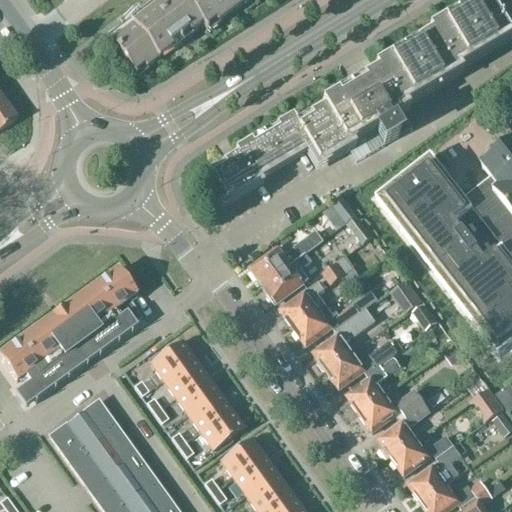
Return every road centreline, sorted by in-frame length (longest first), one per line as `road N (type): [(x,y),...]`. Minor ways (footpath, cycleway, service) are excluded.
road 1 (residential): [(379,511),(222,292),(131,199)]
road 2 (secondary): [(230,92),(379,0)]
road 3 (residential): [(84,135),(0,3)]
